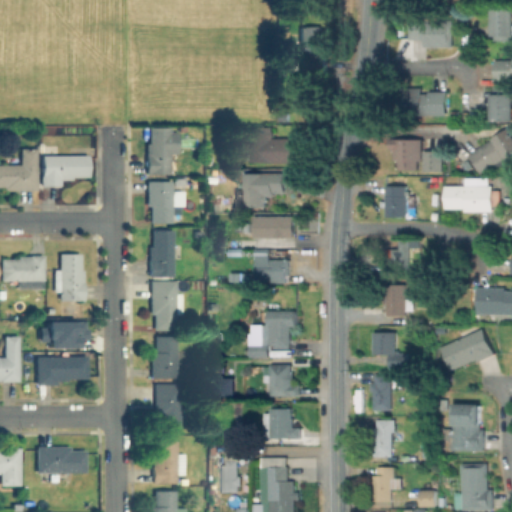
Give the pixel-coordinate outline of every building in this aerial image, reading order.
[(328,0),(328,9),(305,9),(304,0),(328,0)] [(511,39),(495,39),(494,7),(511,7),(511,39)] [(454,19),(454,45),(426,45),(426,38),(411,38),(411,19),(454,19)] [(301,71),(299,26),(324,25),(326,69),(301,71)] [(511,78),(496,79),(496,59),(511,58),(511,78)] [(448,113),(404,113),(404,87),(424,87),(425,90),(448,90),(448,113)] [(511,119),(495,119),(494,88),(511,88),(511,119)] [(291,103),(291,119),(281,119),(281,103),(291,103)] [(170,126),(170,131),(177,131),(177,153),(169,153),(169,172),(144,173),(144,143),(148,143),(148,127),(170,126)] [(511,152),(483,171),(471,152),(510,127),(511,130),(511,152)] [(295,138),(295,162),(250,162),(250,128),(273,128),(273,138),(295,138)] [(422,146),(422,157),(418,157),(418,166),(400,166),(400,157),(395,157),(395,146),(391,146),(391,135),(422,135),(422,146)] [(35,147),(36,188),(2,189),(2,185),(0,185),(0,163),(19,163),(19,148),(35,147)] [(446,149),(446,168),(426,168),(426,149),(446,149)] [(86,154),(86,175),(72,175),(72,179),(60,179),(60,184),(41,184),(41,154),(86,154)] [(286,174),(286,193),(271,193),(271,206),(246,206),(246,174),(286,174)] [(171,180),(171,191),(182,191),(181,206),(171,205),(171,221),(149,221),(149,205),(145,205),(145,180),(171,180)] [(408,184),(408,215),(388,215),(388,185),(408,184)] [(494,210),(467,210),(467,206),(448,207),(448,184),(494,184),(494,210)] [(295,217),(295,238),(258,238),(258,217),(295,217)] [(201,228),(201,237),(193,237),(193,228),(201,228)] [(172,229),(172,275),(148,275),(148,245),(151,245),(151,229),(172,229)] [(389,269),(389,256),(394,256),(394,248),(401,248),(401,239),(412,239),(413,268),(389,269)] [(79,253),(79,269),(82,269),(82,298),(59,298),(59,290),(53,290),(53,269),(58,268),(58,253),(79,253)] [(42,254),(42,279),(0,279),(0,258),(17,258),(17,256),(29,254),(42,254)] [(290,259),(290,281),(275,281),(275,284),(268,284),(268,277),(260,277),(260,259),(290,259)] [(254,268),(254,280),(245,280),(245,268),(254,268)] [(175,285),(175,293),(181,293),(181,313),(175,313),(175,328),(153,328),(153,313),(149,313),(149,280),(175,279),(175,285)] [(408,313),(389,314),(388,283),(408,283),(408,313)] [(511,289),(511,312),(479,312),(480,285),(506,286),(506,289),(511,289)] [(216,310),(208,310),(208,302),(217,302),(217,310),(216,310)] [(291,342),(291,347),(277,347),(277,343),(271,343),(271,355),(252,356),(252,335),(261,335),(261,343),(264,343),(264,324),(269,323),(269,310),(298,310),(298,325),(292,325),(291,342)] [(34,327),(42,327),(42,321),(80,320),(80,327),(83,327),(83,338),(76,338),(76,347),(43,347),(43,340),(35,340),(34,327)] [(496,354),(455,370),(445,346),(486,330),(496,354)] [(408,352),(408,366),(390,366),(390,353),(375,353),(375,331),(397,331),(398,349),(401,349),(401,351),(408,352)] [(17,347),(17,380),(0,380),(0,356),(3,356),(2,334),(17,335),(17,347)] [(176,376),(149,376),(149,351),(153,351),(153,335),(175,335),(176,376)] [(86,355),(86,378),(66,378),(66,379),(54,380),(54,384),(35,384),(35,355),(86,355)] [(293,363),(293,384),(302,384),(302,392),(273,393),(273,382),(266,382),(266,374),(272,373),(272,364),(293,363)] [(393,373),(394,408),(376,408),(376,389),(374,389),(374,381),(377,381),(377,373),(393,373)] [(233,376),(213,376),(213,396),(233,396),(233,376)] [(178,399),(178,431),(156,431),(156,415),(153,415),(153,383),(178,383),(178,399)] [(449,397),(449,409),(438,409),(438,397),(449,397)] [(482,425),(482,433),(486,433),(486,449),(452,449),(452,433),(459,433),(459,425),(455,425),(456,403),(484,403),(484,425),(482,425)] [(293,407),(293,427),(301,427),(302,436),(290,436),(290,442),(266,443),(266,412),(273,412),(273,407),(293,407)] [(394,454),(375,455),(375,427),(379,426),(379,419),(396,418),(396,430),(394,431),(394,454)] [(174,435),(175,481),(150,481),(150,451),(153,451),(153,435),(174,435)] [(422,453),(422,439),(436,439),(436,453),(422,453)] [(82,449),(82,471),(35,471),(35,445),(67,445),(67,449),(82,449)] [(0,446),(19,446),(19,484),(0,484),(0,446)] [(301,491),(301,501),(297,501),(297,511),(270,511),(270,495),(264,495),(265,455),(289,455),(288,481),(297,481),(297,490),(301,491)] [(239,460),(239,474),(241,474),(242,484),(240,485),(240,490),(222,490),(221,464),(229,464),(229,460),(239,460)] [(396,465),(396,476),(403,476),(403,487),(394,487),(394,499),(375,499),(375,474),(379,474),(379,466),(396,465)] [(493,490),(493,509),(460,509),(460,494),(465,494),(465,465),(491,465),(491,490),(493,490)] [(150,511),(150,506),(152,505),(152,490),(174,490),(174,509),(184,509),(184,511),(150,511)] [(437,491),(437,506),(424,506),(424,491),(437,491)] [(20,500),(20,508),(9,508),(9,500),(20,500)]
